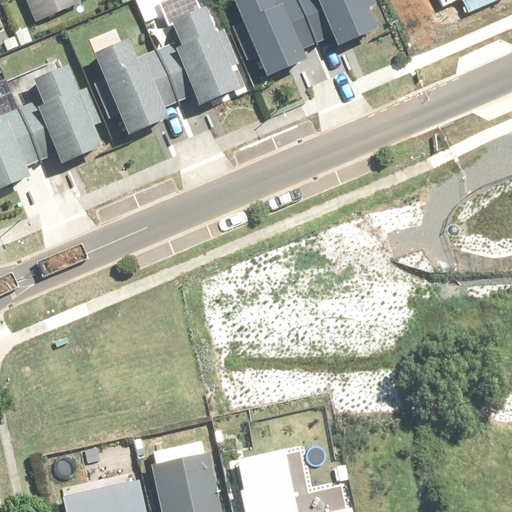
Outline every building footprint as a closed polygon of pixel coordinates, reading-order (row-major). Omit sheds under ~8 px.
[(304,65),(276,0),(229,0),(264,82),(304,65)] [(379,35),(365,0),(313,0),(335,52),(379,35)] [(474,0),(428,0),(436,16),(474,0)] [(241,94),(208,14),(165,31),(198,111),(241,94)] [(137,62),(130,46),(94,62),(126,140),(177,119),(162,82),(151,56),(137,62)] [(102,152),(73,73),(29,89),(58,168),(102,152)] [(0,121),(0,194),(39,177),(13,116),(0,121)] [(220,511),(204,444),(147,457),(160,511),(220,511)] [(144,511),(136,481),(62,500),(65,511),(144,511)]
